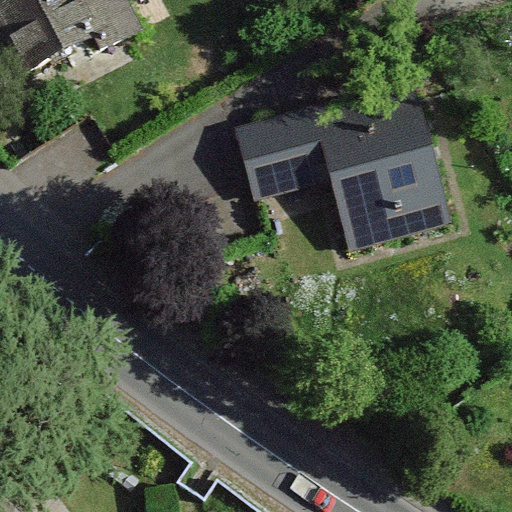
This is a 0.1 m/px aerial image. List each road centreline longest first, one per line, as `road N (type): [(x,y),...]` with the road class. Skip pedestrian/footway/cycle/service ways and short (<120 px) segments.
road 1 (residential): [(6,245),(411,0)]
road 2 (secondary): [(6,245),(160,377),(350,511)]
